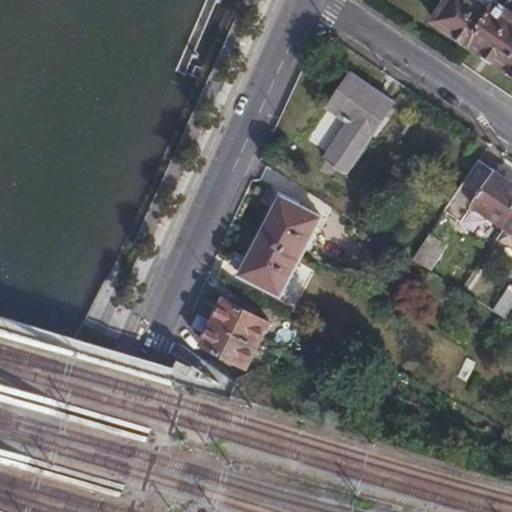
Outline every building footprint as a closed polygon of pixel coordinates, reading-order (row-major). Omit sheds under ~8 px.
[(471,46),(495,1),(495,0),(449,0),(435,22),(470,46),(471,46)] [(511,12),(495,1),(471,46),(511,74),(511,12)] [(352,122),(328,157),(349,171),(394,103),(353,75),(331,108),(352,122)] [(511,217),(511,180),(480,159),(446,211),(462,222),(473,206),(506,227),(511,217)] [(263,237),(303,256),(322,218),(283,198),(263,237)] [(432,233),(414,259),(431,271),(449,244),(432,233)] [(282,295),(303,256),(263,237),(243,275),(282,295)] [(511,287),(511,286),(494,311),(511,322),(511,287)] [(227,297),(214,321),(260,344),(261,345),(273,321),(227,297)] [(260,344),(214,321),(202,344),(249,369),(261,345),(260,344)] [(191,375),(194,368),(195,366),(181,360),(176,370),(190,376),(191,375)]
